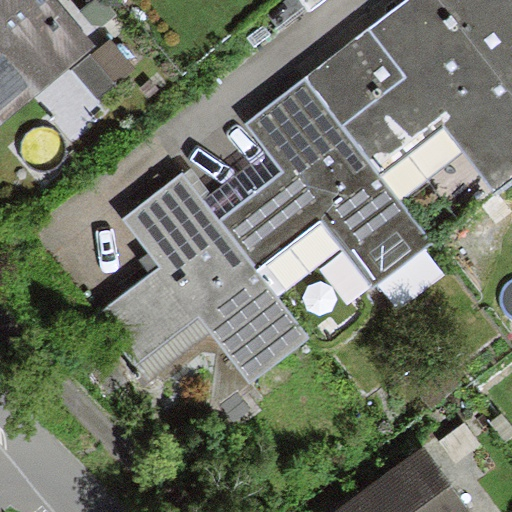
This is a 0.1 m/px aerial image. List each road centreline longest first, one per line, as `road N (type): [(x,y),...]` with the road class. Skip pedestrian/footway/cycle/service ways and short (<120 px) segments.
road 1 (residential): [(134,167),(356,0)]
road 2 (residential): [(101,511),(0,404)]
